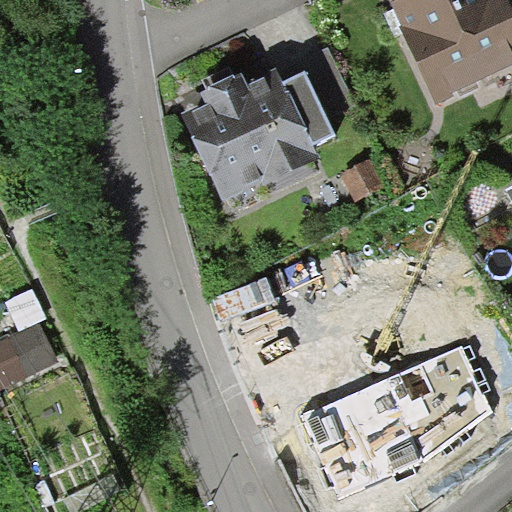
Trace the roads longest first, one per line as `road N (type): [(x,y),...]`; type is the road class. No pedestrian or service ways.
road 1 (residential): [(124,42),(129,152),(157,263),(208,413),(260,511)]
road 2 (residential): [(124,42),(180,32),(252,0)]
